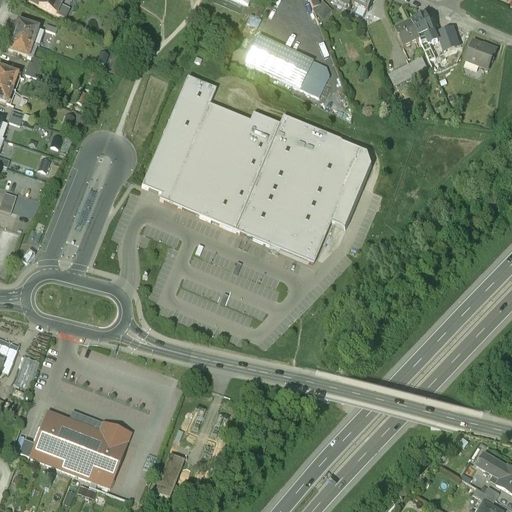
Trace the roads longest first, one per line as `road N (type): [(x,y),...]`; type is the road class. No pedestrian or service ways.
road 1 (motorway): [(511,254),(392,375),(275,511)]
road 2 (tertiary): [(152,346),(471,422)]
road 3 (motorway): [(308,511),(511,287)]
road 4 (tertiary): [(126,321),(121,294),(61,276),(34,280),(26,299)]
